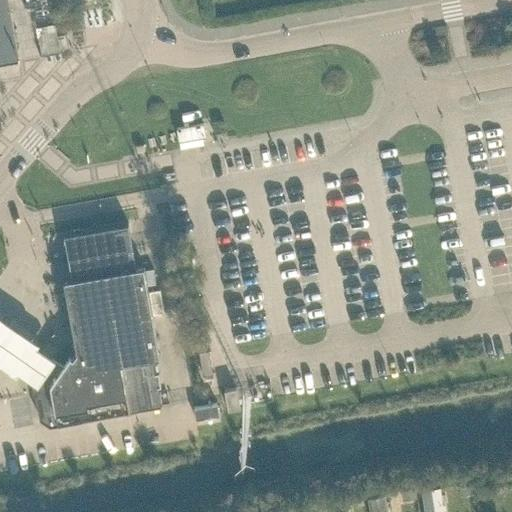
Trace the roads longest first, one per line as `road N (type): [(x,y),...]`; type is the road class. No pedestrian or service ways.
road 1 (residential): [(134,38),(193,57),(511,0)]
road 2 (tertiary): [(0,180),(78,92),(116,67),(134,38)]
